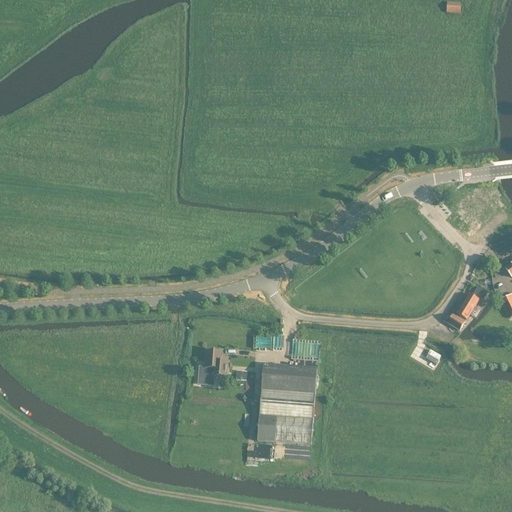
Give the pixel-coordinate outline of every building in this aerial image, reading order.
[(459,13),(459,4),(448,4),(448,13),(459,13)] [(511,236),(507,231),(493,242),(505,257),(511,251),(511,236)] [(478,288),(472,297),(469,295),(457,315),(466,321),(480,299),(483,301),(488,294),(478,288)] [(511,300),(510,296),(501,300),(510,319),(511,317),(511,300)] [(465,323),(455,317),(452,315),(447,324),(460,332),(465,323)] [(424,355),(434,362),(439,355),(429,348),(424,355)] [(220,352),(207,351),(206,368),(200,368),(199,379),(214,380),(214,377),(225,377),(226,362),(220,362),(220,352)] [(249,373),(248,365),(240,366),(240,373),(249,373)] [(263,365),(259,416),(257,442),(311,446),(313,420),(317,369),(263,365)]
